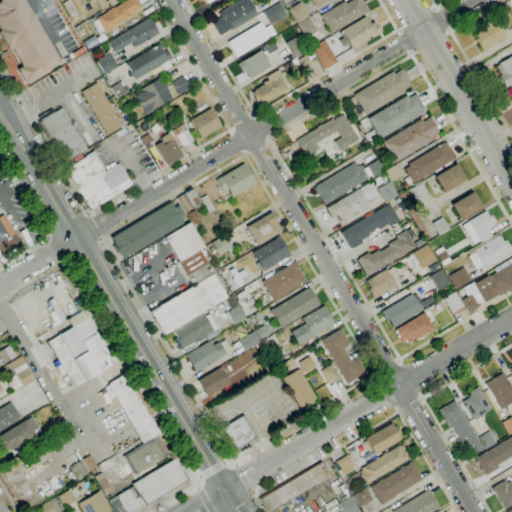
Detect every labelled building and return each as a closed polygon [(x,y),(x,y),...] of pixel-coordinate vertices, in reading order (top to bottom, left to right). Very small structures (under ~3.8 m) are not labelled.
[(25,85),(18,73),(18,72),(16,69),(21,66),(9,46),(6,47),(0,36),(0,0),(23,0),(61,64),(25,85)] [(71,21),(60,4),(67,0),(76,0),(85,13),(71,21)] [(98,34),(91,23),(97,20),(96,18),(127,0),(136,0),(141,8),(134,12),(135,14),(113,27),(114,28),(111,30),(110,29),(104,33),(103,31),(98,34)] [(93,0),(98,10),(105,6),(101,0),(93,0)] [(219,35),(212,23),(222,16),(220,12),(240,0),(249,0),(254,9),(242,16),(245,21),(231,29),(231,28),(219,35)] [(327,0),(315,8),(310,0),(327,0)] [(331,34),(320,16),(344,1),(345,3),(351,0),(361,0),(368,11),(331,34)] [(269,26),(261,12),(279,2),(287,15),(269,26)] [(295,24),(287,10),(299,2),(308,17),(295,24)] [(351,50),(347,43),(345,44),(339,33),(341,32),(340,31),(365,16),(370,24),(374,21),(380,32),(351,50)] [(114,52),(108,42),(150,17),(154,23),(157,21),(162,28),(157,31),(158,33),(137,46),(133,48),(130,42),(122,47),(123,48),(120,50),(120,49),(114,52)] [(310,43),(306,37),(304,38),(296,24),(308,17),(316,31),(319,37),(310,43)] [(482,52),(474,40),(476,38),(472,32),(493,19),(505,38),(482,52)] [(236,56),(227,42),(260,22),(269,37),(236,56)] [(294,58),(285,43),(298,35),(307,50),(294,58)] [(333,53),(326,43),(337,36),(340,42),(337,47),(336,51),(333,53)] [(323,70),(310,47),(323,39),(336,62),(323,70)] [(268,54),(263,45),(272,40),(277,49),(268,54)] [(134,80),(126,66),(129,65),(127,63),(159,44),(164,52),(167,50),(171,58),(134,80)] [(287,74),(282,66),(291,61),(290,60),(302,54),(303,56),(306,55),(305,53),(311,49),(315,57),(300,65),(299,62),(294,65),(296,69),(287,74)] [(249,78),(245,72),(242,74),(236,64),(260,50),(263,56),(265,55),(268,60),(267,61),(270,66),(249,78)] [(103,74),(95,61),(109,53),(116,66),(103,74)] [(511,82),(505,87),(498,76),(501,75),(496,66),(499,64),(498,63),(504,60),(511,55),(511,82)] [(257,104),(254,99),(255,99),(251,92),(254,91),(254,90),(262,85),(261,83),(267,80),(265,77),(277,69),(281,75),(279,76),(287,89),(262,104),(261,102),(257,104)] [(357,115),(353,110),(359,106),(353,94),(392,71),(393,74),(401,69),(410,85),(402,89),(404,92),(365,115),(363,112),(357,115)] [(177,94),(171,83),(183,76),(190,87),(177,94)] [(145,114),(133,94),(158,78),(159,77),(167,90),(171,98),(145,114)] [(116,99),(110,88),(121,81),(128,92),(116,99)] [(106,135),(80,92),(95,83),(121,126),(106,135)] [(379,139),(367,118),(406,95),(408,98),(415,94),(424,109),(416,113),(418,116),(379,139)] [(164,114),(161,108),(167,104),(170,110),(164,114)] [(62,164),(37,122),(61,108),(86,150),(62,164)] [(200,139),(196,131),(194,132),(189,123),(190,122),(189,120),(210,108),(221,126),(200,139)] [(305,157),(302,152),(301,152),(294,141),(308,132),(308,133),(317,127),(316,126),(320,124),(321,125),(332,118),(333,120),(334,120),(334,119),(339,115),(340,116),(342,115),(357,140),(339,151),(333,142),(339,137),(335,131),(315,143),(318,149),(305,157)] [(394,163),(381,142),(420,119),(422,122),(429,117),(438,132),(431,137),(432,139),(394,163)] [(182,147),(172,130),(182,125),(185,130),(186,129),(193,141),(182,147)] [(166,166),(154,146),(147,151),(138,136),(146,131),(155,145),(161,141),(160,138),(168,133),(182,156),(166,166)] [(412,184),(408,176),(406,176),(405,174),(406,173),(404,169),(409,166),(407,164),(445,141),(455,158),(412,184)] [(76,188),(65,169),(85,157),(84,156),(92,151),(104,171),(76,188)] [(374,177),(366,165),(376,159),(384,171),(374,177)] [(324,204),(319,197),(318,197),(313,188),(316,187),(315,185),(354,162),(357,167),(359,165),(367,179),(324,204)] [(104,171),(119,163),(132,185),(89,210),(76,188),(104,171)] [(232,197),(227,189),(222,192),(215,180),(219,177),(243,163),(255,183),(232,197)] [(443,192),(433,177),(455,163),(465,179),(443,192)] [(391,182),(384,171),(395,164),(401,175),(391,182)] [(384,203),(376,190),(388,182),(396,195),(384,203)] [(417,201),(410,189),(420,182),(428,195),(417,201)] [(341,222),(336,215),(331,218),(325,208),(365,184),(373,197),(365,202),(367,207),(343,221),(343,220),(341,222)] [(175,199),(191,188),(200,202),(184,213),(175,199)] [(459,221),(450,204),(472,191),(482,207),(459,221)] [(209,213),(200,199),(205,195),(215,209),(209,213)] [(184,213),(178,216),(182,223),(122,259),(118,252),(116,253),(112,246),(114,245),(110,238),(170,203),(173,208),(178,205),(184,213)] [(349,249),(344,241),(345,240),(340,232),(388,204),(399,221),(389,226),(388,226),(387,224),(379,229),(377,227),(367,233),(368,235),(360,240),(362,243),(352,249),(352,248),(349,249)] [(193,225),(186,214),(194,210),(200,221),(193,225)] [(472,245),(469,239),(462,225),(468,222),(467,221),(485,211),(489,216),(491,215),(495,221),(492,223),(493,225),(487,229),(491,236),(480,242),(479,241),(472,245)] [(256,246),(245,227),(271,212),(276,220),(274,222),(280,232),(256,246)] [(0,241),(0,216),(3,214),(14,233),(0,241)] [(438,235),(431,223),(441,217),(448,229),(438,235)] [(178,262),(163,237),(189,222),(204,247),(198,250),(178,262)] [(366,276),(361,268),(361,269),(356,260),(359,258),(358,258),(367,252),(369,255),(378,249),(379,251),(388,246),(387,244),(396,239),(395,237),(395,236),(404,230),(414,247),(366,276)] [(476,270),(465,252),(496,233),(498,236),(500,234),(504,241),(506,240),(511,251),(484,267),(483,266),(476,270)] [(218,256),(210,243),(224,234),(232,247),(218,256)] [(262,271),(251,253),(278,237),(289,255),(262,271)] [(434,261),(425,244),(410,252),(419,269),(434,261)] [(198,250),(212,273),(191,285),(178,262),(198,250)] [(440,262),(436,255),(444,250),(448,257),(440,262)] [(483,303),(472,284),(487,275),(488,277),(495,273),(492,269),(511,256),(511,287),(497,296),(497,295),(483,303)] [(272,301),(261,282),(295,261),(299,269),(298,269),(305,281),(272,301)] [(455,288),(448,276),(463,267),(470,279),(455,288)] [(373,299),(368,290),(370,289),(365,281),(386,269),(396,285),(373,299)] [(438,290),(429,276),(440,269),(449,284),(438,290)] [(163,335),(149,311),(212,273),(226,297),(163,335)] [(245,316),(236,301),(238,300),(235,295),(245,290),(243,287),(256,280),(259,287),(248,293),(257,309),(245,316)] [(280,328),(269,310),(309,287),(319,305),(280,328)] [(453,315),(443,298),(454,291),(464,309),(453,315)] [(437,301),(434,296),(441,292),(444,297),(437,301)] [(468,313),(460,300),(473,293),(480,306),(468,313)] [(234,323),(227,312),(231,310),(224,299),(232,294),(245,317),(234,323)] [(392,327),(388,320),(386,322),(380,312),(411,294),(417,304),(419,303),(422,309),(392,327)] [(297,345),(289,332),(303,324),(300,319),(322,306),(333,324),(297,345)] [(74,387),(46,342),(71,327),(66,320),(81,311),(113,363),(74,387)] [(407,345),(405,340),(402,342),(395,330),(423,312),(433,329),(423,335),(422,337),(420,338),(418,338),(407,345)] [(181,349),(174,338),(176,337),(172,331),(202,313),(212,330),(205,335),(206,336),(194,343),(193,342),(181,349)] [(254,331),(263,325),(269,335),(260,340),(254,331)] [(346,384),(328,354),(325,356),(322,351),(325,349),(320,340),(340,329),(349,345),(343,348),(350,360),(356,357),(366,373),(346,384)] [(260,340),(260,341),(248,348),(242,337),(253,330),(254,331),(260,340)] [(2,364),(0,360),(0,350),(9,345),(10,347),(12,346),(11,343),(12,343),(10,340),(12,338),(17,347),(11,350),(15,357),(2,364)] [(196,373),(185,355),(209,340),(212,345),(218,342),(225,353),(218,357),(219,359),(196,373)] [(277,362),(271,353),(281,347),(287,356),(277,362)] [(11,392),(5,380),(15,374),(9,363),(21,356),(34,379),(11,392)] [(283,372),(279,365),(291,358),(295,365),(283,372)] [(319,370),(326,383),(337,377),(330,364),(319,370)] [(206,396),(197,381),(220,367),(229,382),(206,396)] [(299,408),(282,378),(298,369),(315,398),(313,400),(314,402),(307,406),(305,404),(299,408)] [(511,410),(508,413),(504,406),(500,409),(485,383),(492,378),(501,373),(511,392),(511,410)] [(150,439),(142,444),(107,384),(125,374),(160,433),(156,435),(150,439)] [(473,419),(462,401),(471,396),(469,392),(477,387),(490,409),(473,419)] [(472,455),(467,447),(461,450),(455,439),(457,437),(451,427),(448,429),(443,420),(444,420),(438,410),(454,400),(483,449),(472,455)] [(0,429),(0,407),(10,401),(19,418),(0,429)] [(235,449),(222,428),(242,416),(255,437),(235,449)] [(511,432),(507,435),(500,423),(511,416),(511,417),(511,432)] [(2,452),(0,448),(0,435),(31,417),(38,427),(32,431),(35,435),(10,450),(9,448),(2,452)] [(357,467),(347,451),(365,440),(364,438),(391,422),(401,439),(374,455),(371,450),(361,457),(364,463),(357,467)] [(485,449),(478,438),(488,431),(495,443),(485,449)] [(156,435),(168,455),(134,475),(123,456),(151,440),(150,439),(156,435)] [(485,475),(474,458),(511,435),(511,455),(496,465),(498,468),(485,475)] [(365,485),(359,475),(360,475),(358,472),(361,470),(360,468),(398,445),(399,446),(401,445),(409,458),(365,485)] [(86,472),(79,460),(90,455),(96,466),(86,472)] [(335,462),(346,455),(354,469),(343,476),(335,462)] [(68,466),(73,478),(89,471),(83,459),(68,466)] [(133,511),(124,511),(122,511),(114,511),(109,504),(117,499),(116,496),(133,486),(131,484),(173,459),(186,480),(133,511)] [(272,511),(267,511),(260,498),(321,461),(331,477),(272,511)] [(380,505),(369,487),(412,461),(422,479),(394,496),(395,497),(380,505)] [(105,495),(94,476),(100,473),(111,492),(105,495)] [(511,503),(503,509),(491,488),(504,480),(506,483),(511,480),(511,481),(511,503)] [(359,507),(352,495),(365,487),(372,500),(359,507)] [(432,511),(392,511),(427,489),(439,508),(432,511)] [(64,507),(57,496),(68,490),(74,501),(64,507)] [(81,511),(77,504),(99,491),(111,510),(107,511),(81,511)] [(345,511),(340,502),(351,495),(362,511),(345,511)] [(40,511),(37,507),(53,497),(61,511),(59,511),(40,511)]
